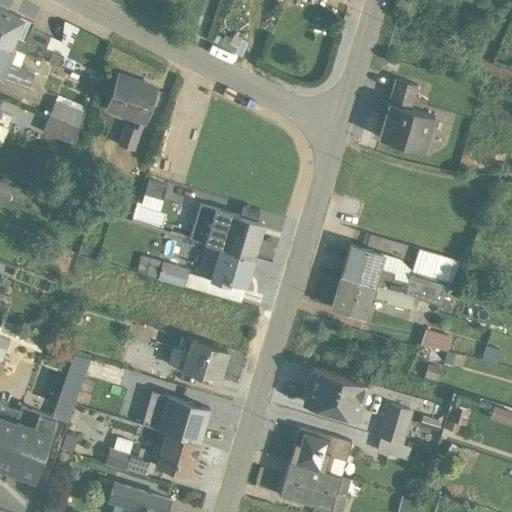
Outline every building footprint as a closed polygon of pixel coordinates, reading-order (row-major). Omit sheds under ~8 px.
[(32,22),(0,8),(0,42),(39,59),(49,37),(30,29),(33,23),(32,22)] [(2,77),(26,88),(33,73),(9,63),(15,49),(0,42),(0,79),(1,79),(2,77)] [(156,88),(117,74),(104,110),(132,120),(130,126),(123,123),(116,143),(133,149),(142,124),(143,124),(156,88)] [(417,84),(394,78),(377,137),(424,150),(434,115),(412,108),(417,84)] [(48,114),(77,127),(85,107),(57,94),(56,95),(48,114)] [(77,127),(48,114),(42,131),(71,143),(77,127)] [(142,203),(160,208),(168,183),(149,177),(142,203)] [(0,181),(0,197),(7,201),(13,187),(0,181)] [(204,243),(253,258),(258,240),(255,239),(260,222),(198,204),(188,238),(204,243)] [(204,243),(194,274),(227,284),(229,280),(245,284),(253,258),(204,243)] [(340,276),(439,305),(447,289),(449,283),(410,271),(410,270),(397,258),(349,244),(348,245),(340,276)] [(449,283),(460,261),(418,248),(410,270),(410,271),(449,283)] [(158,261),(140,255),(136,271),(154,278),(158,261)] [(188,269),(162,262),(156,280),(182,287),(188,269)] [(386,302),(408,309),(412,297),(340,276),(330,307),(364,317),(371,295),(386,300),(386,302)] [(425,328),(423,342),(450,346),(452,332),(425,328)] [(174,349),(169,366),(216,380),(226,349),(189,338),(185,352),(174,349)] [(367,383),(312,367),(302,401),(357,419),(367,383)] [(198,441),(208,408),(150,391),(141,424),(164,431),(198,441)] [(0,465),(20,409),(5,404),(7,399),(0,397),(0,465)] [(376,435),(402,443),(412,409),(386,401),(376,435)] [(453,404),(445,428),(458,432),(461,424),(465,425),(469,409),(453,404)] [(55,418),(22,406),(20,409),(0,465),(0,470),(32,482),(55,418)] [(511,412),(493,406),(489,417),(509,424),(511,414),(511,412)] [(421,415),(418,426),(437,431),(441,420),(421,415)] [(299,426),(288,461),(339,475),(350,440),(299,426)] [(152,443),(148,457),(155,459),(154,465),(188,475),(198,441),(164,431),(159,445),(152,443)] [(116,436),(113,447),(128,452),(132,441),(116,436)] [(406,459),(410,445),(380,436),(376,450),(406,459)] [(473,457),(449,443),(440,458),(464,473),(473,457)] [(109,446),(103,463),(124,470),(125,468),(143,474),(147,462),(129,456),(129,452),(109,446)] [(288,461),(279,494),(339,511),(349,478),(288,461)] [(164,511),(168,499),(112,479),(106,500),(112,502),(109,511),(164,511)]
